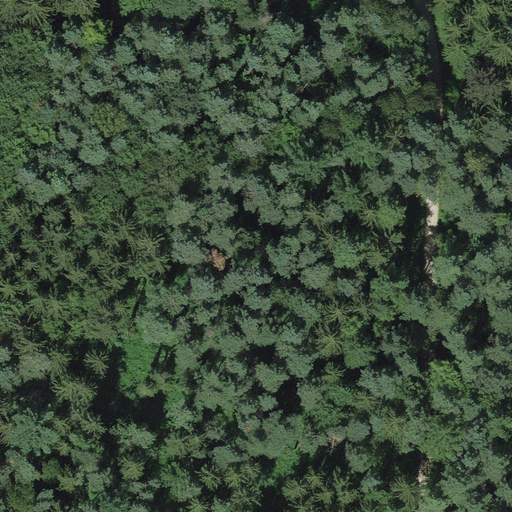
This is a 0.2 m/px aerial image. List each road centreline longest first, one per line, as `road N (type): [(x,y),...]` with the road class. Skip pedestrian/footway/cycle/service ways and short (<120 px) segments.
road 1 (track): [(413,511),(426,395),(427,172),(437,81),(420,0)]
road 2 (track): [(263,0),(226,12),(0,39)]
